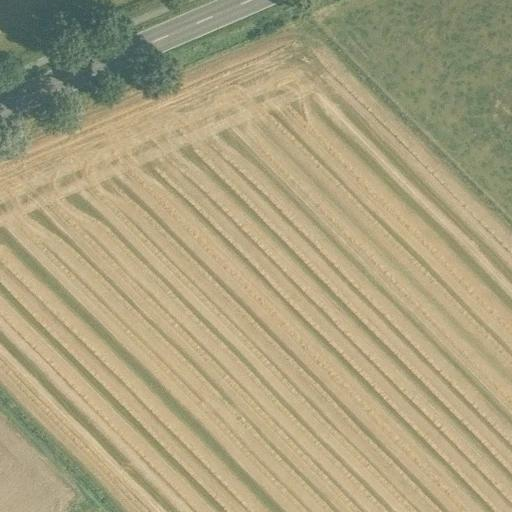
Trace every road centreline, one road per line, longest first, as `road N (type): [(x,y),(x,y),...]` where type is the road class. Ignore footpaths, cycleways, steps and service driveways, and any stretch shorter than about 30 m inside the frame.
road 1 (secondary): [(0,107),(251,0)]
road 2 (track): [(0,410),(99,511)]
